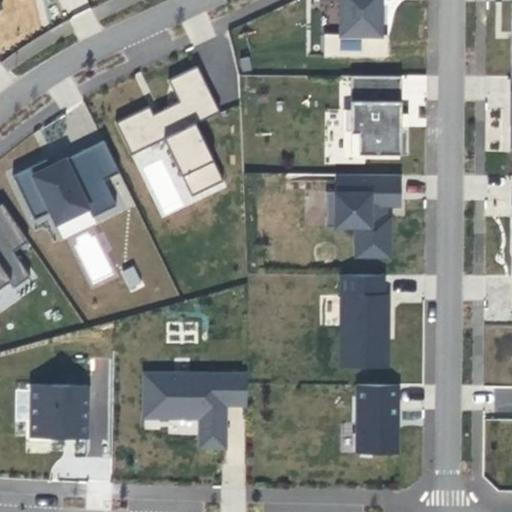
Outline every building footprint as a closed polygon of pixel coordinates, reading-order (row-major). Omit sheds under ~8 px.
[(382,0),(339,0),(339,35),(381,35),(382,0)] [(153,114),(149,106),(115,122),(131,155),(164,139),(170,136),(187,171),(181,175),(191,196),(222,181),(194,124),(214,114),(207,98),(211,96),(196,66),(167,80),(178,102),(164,109),(167,115),(156,121),(153,114)] [(399,113),(399,76),(349,75),(349,110),(344,110),(344,131),(350,131),(349,154),(407,154),(407,127),(399,127),(399,113)] [(211,96),(207,98),(214,114),(218,112),(211,96)] [(164,109),(153,114),(156,121),(167,115),(164,109)] [(170,136),(164,139),(181,175),(187,171),(170,136)] [(46,158),(12,175),(33,220),(50,212),(56,223),(87,208),(91,217),(115,205),(103,180),(119,172),(103,139),(49,165),(46,158)] [(400,174),(334,174),(334,193),(326,192),(325,227),(355,227),(354,257),(389,257),(390,217),(382,217),(381,206),(399,206),(400,174)] [(12,251),(27,241),(1,202),(0,203),(0,286),(8,281),(12,287),(29,276),(12,251)] [(93,232),(72,243),(92,285),(114,274),(93,232)] [(130,292),(143,286),(133,265),(120,271),(130,292)] [(384,274),(340,274),(339,367),(388,367),(388,338),(383,338),(383,325),(388,325),(388,294),(384,294),(384,274)] [(247,373),(145,373),(145,416),(200,416),(201,446),(224,446),(225,416),(220,416),(220,403),(225,403),(246,404),(247,373)] [(82,407),(82,385),(31,384),(30,437),(86,438),(87,407),(82,407)] [(398,420),(398,384),(356,384),(355,452),(398,453),(398,429),(395,429),(395,420),(398,420)]
